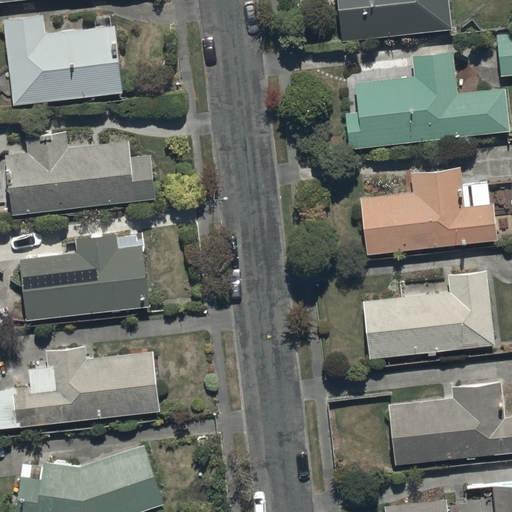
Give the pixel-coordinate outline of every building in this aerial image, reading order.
[(335,0),(340,34),(450,21),(447,0),(335,0)] [(42,8),(2,12),(11,99),(122,88),(114,17),(44,25),(42,8)] [(511,26),(495,28),(499,70),(511,68),(511,26)] [(355,103),(344,104),(349,141),(509,124),(504,81),(457,86),(452,43),(410,48),(412,71),(353,78),(355,103)] [(26,145),(6,148),(12,208),(155,193),(150,147),(129,149),(127,135),(68,141),(66,125),(25,129),(26,145)] [(412,185),(359,190),(365,248),(496,235),(493,197),(489,197),(487,177),(460,180),(458,159),(410,164),(412,185)] [(116,242),(114,227),(75,231),(77,245),(19,252),(24,313),(148,300),(141,239),(116,242)] [(448,286),(402,290),(363,294),(368,351),(493,339),(486,261),(446,264),(448,286)] [(29,380),(0,382),(0,421),(159,405),(152,343),(84,350),(83,338),(44,342),(46,359),(27,361),(29,380)] [(449,390),(387,397),(393,458),(511,444),(511,410),(503,411),(498,373),(448,378),(449,390)] [(41,460),(21,456),(12,511),(116,511),(162,496),(142,436),(77,459),(42,453),(41,460)] [(447,511),(445,492),(382,499),(383,511),(511,511),(511,474),(490,477),(493,511),(447,511)]
